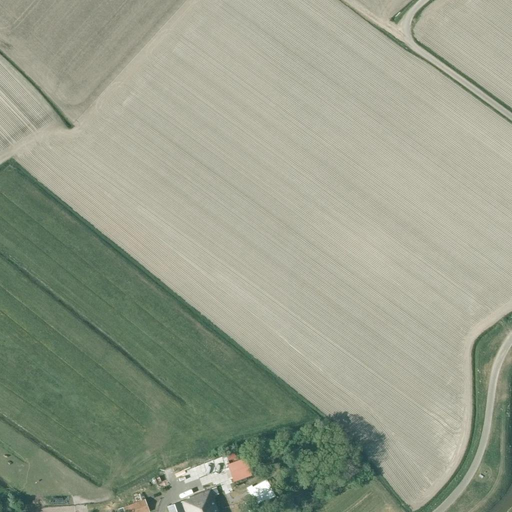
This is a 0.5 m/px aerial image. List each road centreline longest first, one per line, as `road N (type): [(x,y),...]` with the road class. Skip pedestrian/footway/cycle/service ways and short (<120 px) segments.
road 1 (track): [(49,134),(83,126),(193,0)]
road 2 (unclassified): [(438,511),(479,455),(497,365),(511,339)]
road 3 (unclassified): [(511,117),(407,38),(409,14),(425,0)]
road 4 (track): [(0,161),(56,124),(0,60)]
